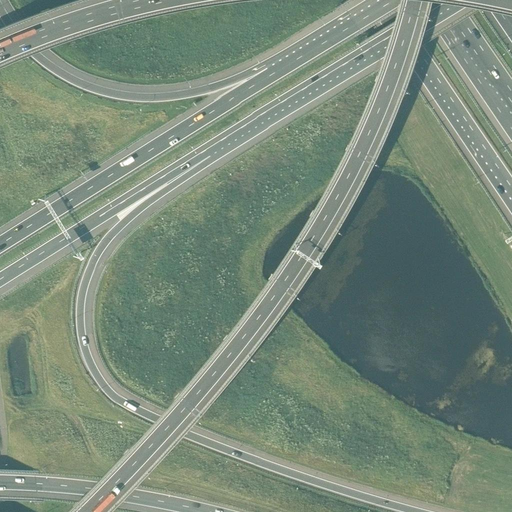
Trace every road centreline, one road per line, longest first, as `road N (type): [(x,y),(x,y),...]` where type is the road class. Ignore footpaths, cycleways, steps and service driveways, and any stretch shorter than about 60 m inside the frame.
road 1 (motorway): [(417,511),(187,434),(129,407),(97,376),(80,324),(93,263),(111,237),(206,154)]
road 2 (motorway): [(79,511),(204,378),(297,256),(375,113),(412,0)]
road 3 (motorway): [(271,76),(0,247)]
road 4 (motorway): [(271,76),(190,99),(123,102),(56,76),(0,10)]
road 5 (motorway): [(206,154),(458,0)]
road 6 (motorway): [(0,281),(206,154)]
road 7 (motorway): [(384,0),(511,189)]
road 8 (motorway): [(0,484),(206,511)]
road 9 (motorway): [(397,0),(271,76)]
road 10 (motorway): [(139,0),(0,48)]
